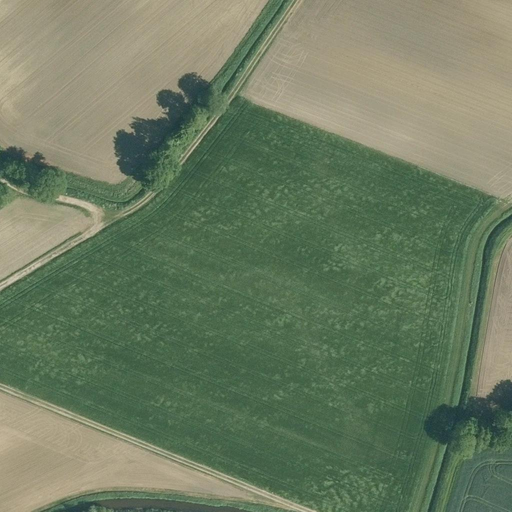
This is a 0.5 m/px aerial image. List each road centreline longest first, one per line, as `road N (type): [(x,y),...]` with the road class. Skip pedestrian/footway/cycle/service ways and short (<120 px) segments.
road 1 (track): [(0,292),(155,183),(294,0)]
road 2 (track): [(309,511),(0,386)]
road 3 (track): [(116,212),(0,179)]
